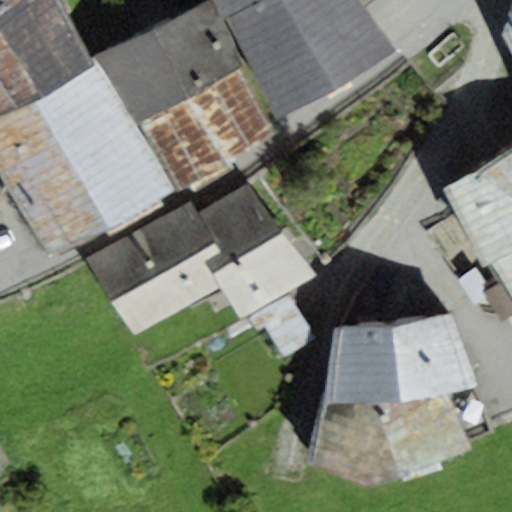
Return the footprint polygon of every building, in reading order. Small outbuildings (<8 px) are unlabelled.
[(45,0),(0,0),(0,111),(2,113),(51,72),(83,44),(45,0)] [(358,0),(211,0),(277,111),(386,47),(358,0)] [(152,29),(94,62),(131,125),(189,92),(152,29)] [(0,111),(0,171),(44,247),(162,178),(131,125),(94,62),(87,50),(51,72),(2,113),(0,111)] [(189,92),(131,125),(162,178),(174,198),(231,165),(189,92)] [(511,150),(455,185),(511,279),(511,150)] [(223,285),(243,318),(303,283),(251,196),(200,226),(188,206),(89,263),(133,338),(223,285)] [(338,403),(409,403),(477,382),(456,315),(409,329),(338,329),(338,403)]
